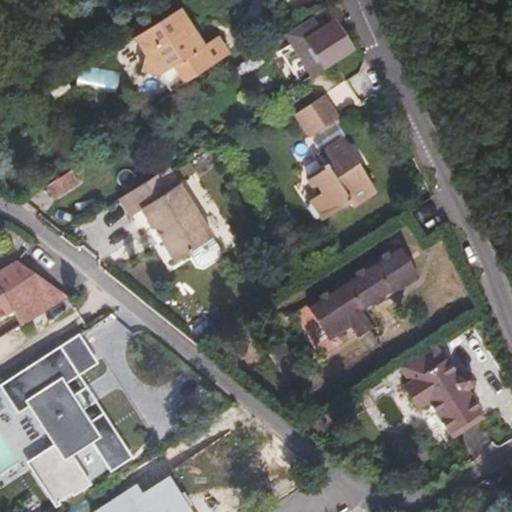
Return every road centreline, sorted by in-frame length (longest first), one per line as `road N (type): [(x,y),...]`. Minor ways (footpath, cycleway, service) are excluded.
road 1 (tertiary): [(357,0),(511,319)]
road 2 (residential): [(120,294),(347,480)]
road 3 (residential): [(347,480),(382,501),(416,503),(511,443)]
road 4 (residential): [(0,198),(120,294)]
road 5 (residential): [(120,294),(0,366)]
